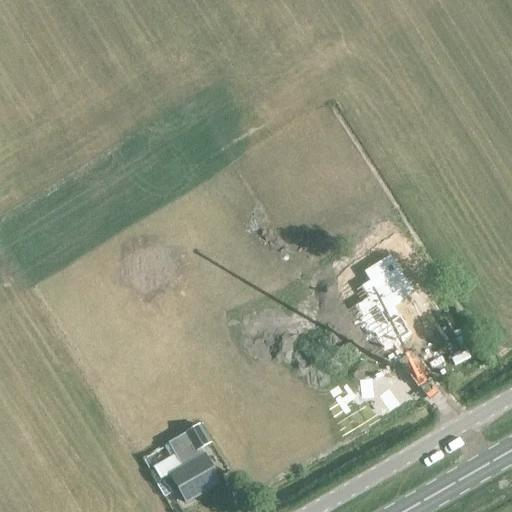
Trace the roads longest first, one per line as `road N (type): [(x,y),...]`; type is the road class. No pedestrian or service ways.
road 1 (unclassified): [(315,511),(511,397)]
road 2 (primary): [(401,511),(511,449)]
